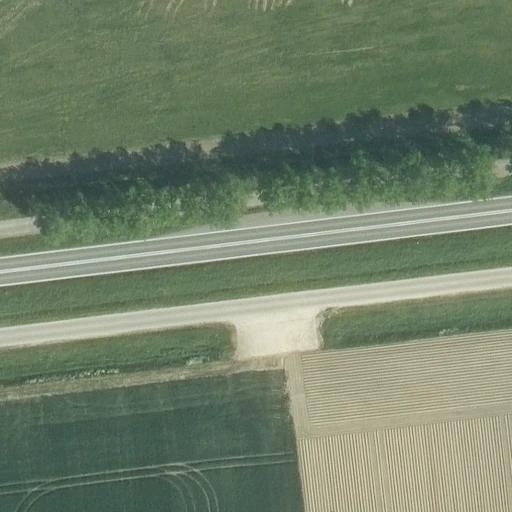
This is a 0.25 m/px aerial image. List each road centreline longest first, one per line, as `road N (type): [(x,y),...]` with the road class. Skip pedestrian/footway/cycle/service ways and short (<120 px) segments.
road 1 (trunk): [(0,272),(511,210)]
road 2 (unclassified): [(0,231),(511,169)]
road 3 (unclassified): [(0,338),(511,277)]
